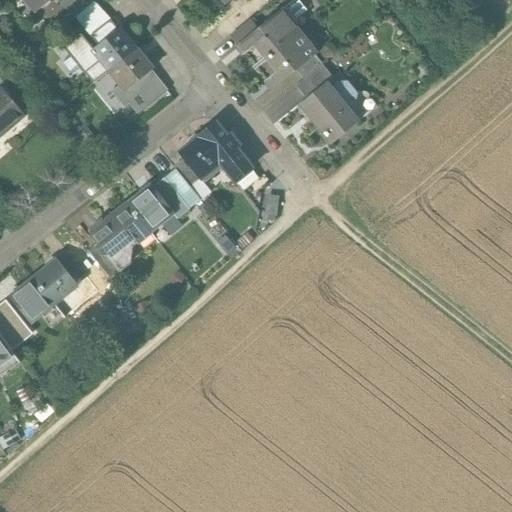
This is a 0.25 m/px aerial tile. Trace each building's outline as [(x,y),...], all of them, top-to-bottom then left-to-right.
[(22,0),(33,12),(46,0),(22,0)] [(93,4),(89,0),(55,0),(74,21),(76,19),(93,4)] [(239,46),(237,47),(255,69),(299,33),(291,25),(307,12),(296,0),(295,0),(258,30),(239,46)] [(110,22),(93,4),(76,19),(91,37),(85,42),(93,52),(118,32),(110,22)] [(250,21),(231,37),(239,46),(258,30),(250,21)] [(118,32),(93,52),(94,54),(77,67),(92,86),(109,72),(136,51),(120,31),(118,32)] [(299,33),(255,69),(273,90),(296,71),(314,57),(316,55),(299,33)] [(136,51),(109,72),(121,87),(112,94),(125,109),(128,107),(139,98),(131,88),(150,73),(152,71),(136,51)] [(314,57),(296,71),(304,81),(322,66),(314,57)] [(304,81),(296,87),(307,101),(333,80),(322,66),(304,81)] [(150,73),(131,88),(139,98),(158,83),(150,73)] [(307,101),(300,107),(331,145),(356,124),(347,112),(354,107),(357,96),(347,83),(335,83),(333,80),(307,101)] [(377,107),(367,94),(362,98),(348,82),(347,83),(357,96),(354,107),(347,112),(356,124),(377,107)] [(139,98),(128,107),(136,117),(166,93),(158,83),(139,98)] [(0,136),(23,118),(0,90),(0,136)] [(250,166),(217,126),(210,132),(209,130),(199,137),(221,164),(220,164),(233,180),(250,166)] [(221,164),(199,137),(178,154),(184,161),(199,179),(200,181),(220,164),(221,164)] [(199,179),(184,161),(174,169),(189,187),(199,179)] [(176,201),(161,182),(152,190),(167,209),(176,201)] [(149,187),(126,205),(147,230),(159,221),(161,224),(172,215),(167,209),(152,190),(149,187)] [(280,198),(261,195),(257,221),(273,223),(276,221),(277,215),(280,198)] [(147,230),(126,205),(105,223),(103,224),(125,252),(127,251),(136,244),(133,241),(147,230)] [(125,252),(103,224),(105,223),(102,219),(90,229),(89,235),(97,245),(119,274),(129,266),(131,256),(127,251),(125,252)] [(119,274),(97,245),(88,252),(111,281),(119,274)] [(93,288),(68,256),(58,264),(76,287),(83,296),(93,288)] [(58,264),(56,262),(33,280),(53,305),(76,287),(58,264)] [(53,305),(33,280),(9,299),(11,302),(26,320),(29,324),(53,305)] [(26,320),(11,302),(1,310),(16,328),(26,320)] [(0,337),(0,376),(19,363),(0,337)]
